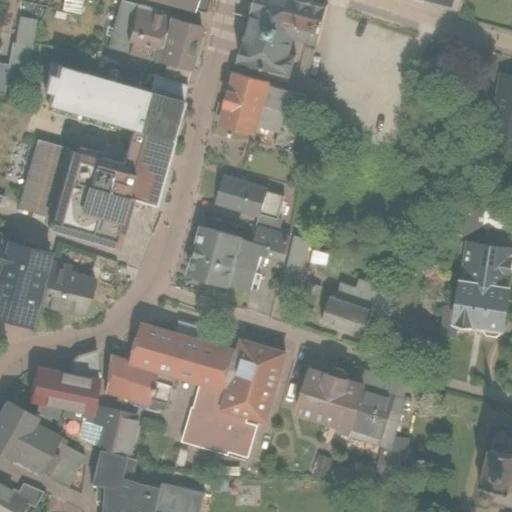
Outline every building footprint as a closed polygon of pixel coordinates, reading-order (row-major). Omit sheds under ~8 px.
[(64,0),(64,11),(83,13),(84,0),(64,0)] [(175,0),(194,5),(205,8),(207,0),(175,0)] [(324,7),(299,0),(252,0),(235,64),(303,83),(324,7)] [(414,0),(422,3),(455,11),(457,0),(414,0)] [(138,67),(179,78),(191,32),(156,22),(158,15),(118,5),(106,53),(140,62),(138,67)] [(20,15),(12,63),(0,60),(0,87),(9,89),(10,77),(28,80),(38,18),(20,15)] [(116,171),(64,156),(43,227),(113,247),(126,203),(148,209),(182,90),(149,81),(145,93),(51,66),(38,109),(127,135),(116,171)] [(278,133),(289,94),(266,88),(266,85),(231,75),(217,128),(253,137),(255,127),(278,133)] [(511,77),(496,75),(486,129),(511,133),(511,77)] [(267,188),(223,176),(215,206),(258,218),(267,188)] [(456,342),(457,331),(503,338),(511,274),(511,246),(508,246),(511,218),(511,212),(457,205),(452,240),(462,242),(451,324),(442,323),(439,340),(456,342)] [(290,235),(258,226),(253,243),(197,227),(184,273),(248,292),(258,257),(282,263),(290,235)] [(297,233),(290,268),(307,271),(314,237),(297,233)] [(4,238),(0,237),(0,324),(26,331),(46,259),(1,246),(4,238)] [(96,267),(115,271),(118,258),(98,254),(96,267)] [(66,270),(48,265),(36,311),(79,321),(88,283),(65,277),(66,270)] [(318,328),(359,341),(369,313),(328,299),(318,328)] [(238,354),(142,326),(133,362),(132,368),(176,380),(200,387),(224,393),(219,410),(263,422),(269,424),(289,355),(241,342),(238,354)] [(95,373),(95,349),(65,355),(67,370),(35,363),(25,394),(41,399),(39,410),(61,415),(64,403),(85,408),(95,373)] [(132,368),(133,362),(108,357),(107,393),(167,410),(176,380),(132,368)] [(292,375),(278,423),(329,439),(328,442),(383,458),(400,401),(350,386),(348,392),(292,375)] [(224,393),(200,387),(184,443),(251,462),(263,422),(219,410),(224,393)] [(140,415),(99,405),(89,446),(129,456),(140,415)] [(56,436),(0,408),(0,462),(34,479),(56,436)] [(511,432),(509,432),(508,435),(507,433),(502,431),(497,431),(494,436),(491,444),(490,444),(480,482),(482,483),(480,493),(482,499),(484,501),(490,501),(492,500),(491,504),(502,507),(504,503),(511,505),(511,432)] [(82,459),(61,449),(46,479),(66,490),(82,459)] [(120,459),(93,453),(86,485),(115,491),(109,511),(152,511),(158,488),(116,479),(120,459)] [(12,502),(0,495),(0,511),(20,511),(23,509),(32,511),(35,511),(44,498),(21,490),(12,502)]
